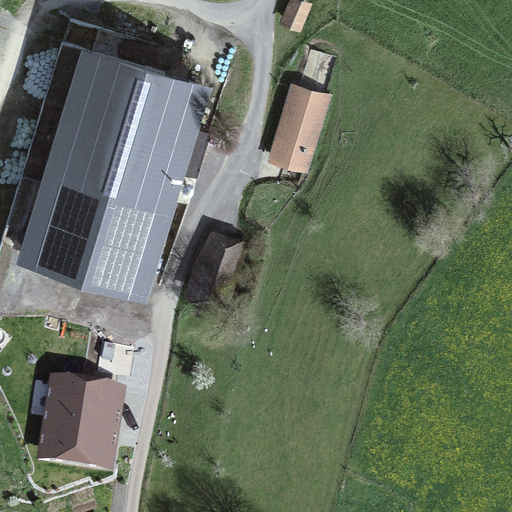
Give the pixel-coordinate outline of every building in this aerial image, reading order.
[(294,0),(292,0),(285,20),(298,25),(306,4),(294,0)] [(15,257),(145,297),(212,82),(82,42),(15,257)] [(303,168),(325,96),(295,87),(273,158),(303,168)] [(195,292),(222,301),(241,247),(213,238),(195,292)] [(93,327),(87,374),(147,382),(153,335),(93,327)] [(49,456),(103,464),(113,399),(60,391),(49,456)]
